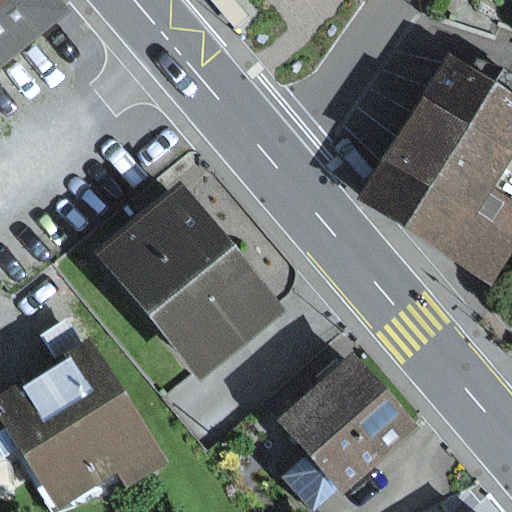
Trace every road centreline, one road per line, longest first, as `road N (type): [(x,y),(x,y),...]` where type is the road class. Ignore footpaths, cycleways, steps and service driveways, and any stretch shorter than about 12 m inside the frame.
road 1 (primary): [(266,155),(511,444)]
road 2 (residential): [(397,0),(327,97),(266,155)]
road 3 (primary): [(138,0),(266,155)]
